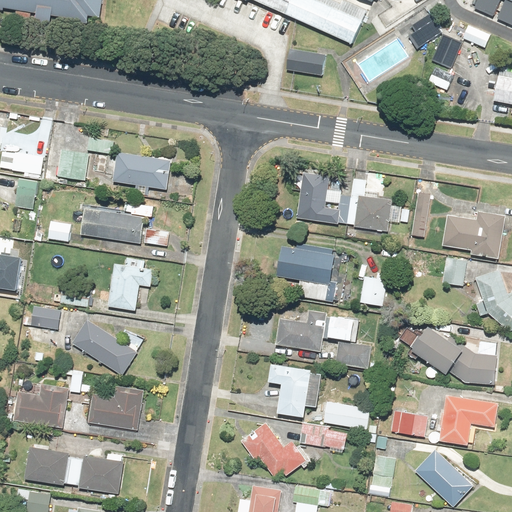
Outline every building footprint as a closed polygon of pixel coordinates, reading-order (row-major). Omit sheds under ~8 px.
[(0,0),(0,10),(3,10),(3,8),(36,12),(34,22),(49,24),(50,17),(87,23),(88,16),(98,17),(100,0),(0,0)] [(341,4),(331,0),(241,0),(246,2),(246,0),(252,0),(352,44),(366,11),(342,0),(341,4)] [(511,0),(477,0),(474,8),(493,17),(500,0),(505,0),(498,18),(511,24),(511,0)] [(434,12),(408,32),(421,49),(447,29),(434,12)] [(470,26),(464,40),(487,49),(492,35),(470,26)] [(436,60),(455,67),(465,40),(445,33),(436,60)] [(325,55),(289,50),(286,71),(323,76),(325,55)] [(456,76),(437,68),(430,83),(449,91),(456,76)] [(511,73),(499,71),(493,100),(511,104),(511,73)] [(116,141),(92,137),(90,150),(114,154),(116,141)] [(88,180),(92,153),(64,149),(60,176),(88,180)] [(15,170),(42,175),(45,157),(18,152),(17,154),(5,152),(2,167),(15,169),(15,170)] [(174,160),(120,152),(115,181),(169,189),(174,160)] [(343,191),(330,189),(332,177),(306,173),(299,218),(390,231),(392,221),(401,222),(403,207),(394,205),(395,200),(379,198),(380,190),(367,188),(368,180),(356,179),(353,196),(343,195),(343,191)] [(35,210),(40,181),(11,176),(8,195),(18,197),(17,206),(35,210)] [(426,237),(433,194),(420,192),(414,235),(426,237)] [(87,208),(83,234),(143,244),(147,217),(87,208)] [(411,210),(404,209),(402,221),(409,223),(411,210)] [(480,211),(479,219),(450,215),(445,245),(474,250),(473,254),(501,258),(508,216),(480,211)] [(50,239),(71,242),(73,224),(53,221),(50,239)] [(284,246),(279,276),(302,280),(299,296),(335,302),(338,283),(332,282),(337,255),(328,253),(328,248),(300,243),(299,249),(284,246)] [(128,265),(117,263),(110,306),(138,311),(142,285),(153,287),(156,269),(146,268),(147,260),(129,257),(128,265)] [(465,286),(469,261),(448,257),(445,283),(465,286)] [(0,290),(20,294),(25,264),(0,259),(0,290)] [(491,313),(510,329),(511,329),(511,292),(511,293),(502,269),(478,278),(486,299),(478,302),(483,316),(491,313)] [(390,280),(367,276),(363,302),(385,306),(390,280)] [(62,303),(90,308),(93,290),(65,285),(63,295),(57,294),(56,300),(62,301),(62,303)] [(25,324),(60,329),(63,310),(36,306),(34,318),(26,317),(25,324)] [(282,318),(278,345),(323,352),(330,313),(311,310),(309,322),(282,318)] [(335,316),(332,337),(355,341),(358,320),(335,316)] [(90,319),(74,343),(125,375),(140,351),(90,319)] [(500,355),(498,355),(499,342),(483,339),(480,354),(478,353),(453,336),(451,339),(433,326),(416,350),(450,374),(452,371),(468,382),(497,385),(498,381),(503,381),(504,374),(498,374),(500,355)] [(337,364),(371,369),(374,345),(341,340),(337,364)] [(314,373),(315,370),(275,364),(272,382),(285,384),(281,413),(307,417),(309,406),(319,407),(324,374),(314,373)] [(82,393),(85,371),(75,370),(72,391),(82,393)] [(16,421),(65,428),(71,388),(43,383),(41,395),(20,392),(16,421)] [(91,423),(140,430),(146,390),(118,386),(116,397),(95,394),(91,423)] [(501,403),(449,395),(441,441),(470,445),(473,423),(497,427),(501,403)] [(330,401),(326,422),(369,429),(372,409),(330,401)] [(393,432),(427,437),(430,416),(397,411),(393,432)] [(286,447),(268,422),(243,440),(258,461),(263,457),(278,478),(286,471),(289,475),(304,465),(306,468),(314,462),(302,445),(299,447),(295,441),(286,447)] [(305,424),(302,443),(347,450),(349,432),(331,430),(331,428),(305,424)] [(379,426),(372,425),(371,432),(378,433),(379,426)] [(387,449),(389,438),(380,436),(378,448),(387,449)] [(493,443),(484,442),(483,450),(492,451),(493,443)] [(32,447),(27,479),(67,485),(67,483),(81,485),(81,487),(121,493),(126,461),(124,461),(124,456),(110,453),(109,459),(86,455),(86,459),(71,457),(71,453),(49,449),(49,446),(35,444),(35,447),(32,447)] [(477,485),(438,449),(417,471),(456,507),(477,485)] [(393,489),(398,459),(378,456),(374,485),(372,485),(371,494),(391,497),(392,488),(393,489)] [(328,479),(327,488),(344,489),(345,481),(328,479)] [(280,511),(284,490),(255,485),(253,500),(242,499),(240,511),(280,511)] [(332,491),(298,486),(295,502),(299,503),(297,511),(319,511),(320,505),(330,506),(332,491)] [(28,511),(50,511),(53,494),(32,491),(20,489),(19,498),(31,500),(28,511)] [(413,511),(415,504),(394,501),(391,511),(413,511)]
